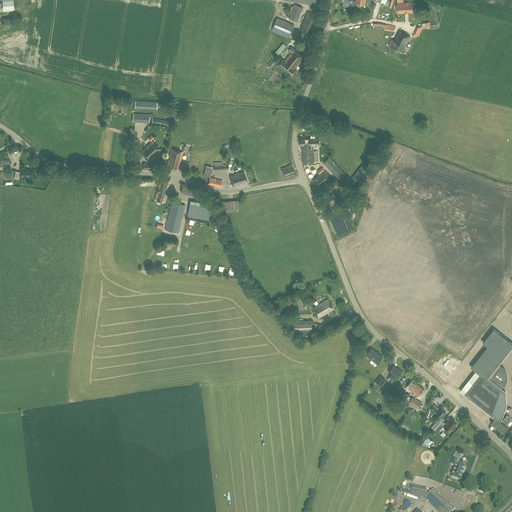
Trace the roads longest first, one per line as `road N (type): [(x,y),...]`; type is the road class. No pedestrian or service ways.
road 1 (unclassified): [(511,456),(364,320),(304,179)]
road 2 (unclassified): [(304,179),(227,192),(173,176),(66,166),(0,125)]
road 3 (unclassified): [(304,179),(295,126),(330,0)]
